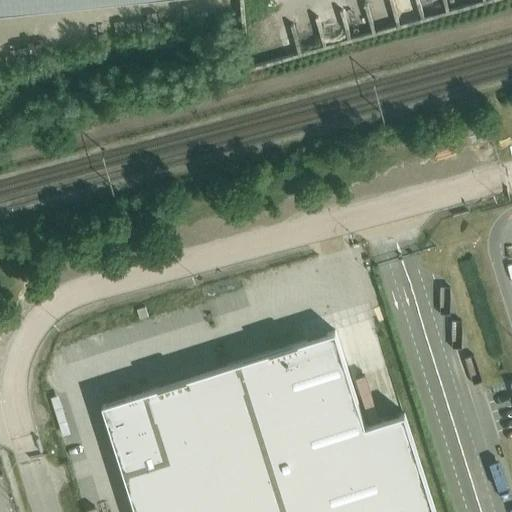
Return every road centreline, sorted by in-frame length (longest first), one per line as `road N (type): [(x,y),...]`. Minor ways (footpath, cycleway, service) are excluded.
road 1 (unclassified): [(45,511),(12,393),(22,347),(51,308),(511,175)]
road 2 (unknown): [(392,208),(482,511)]
